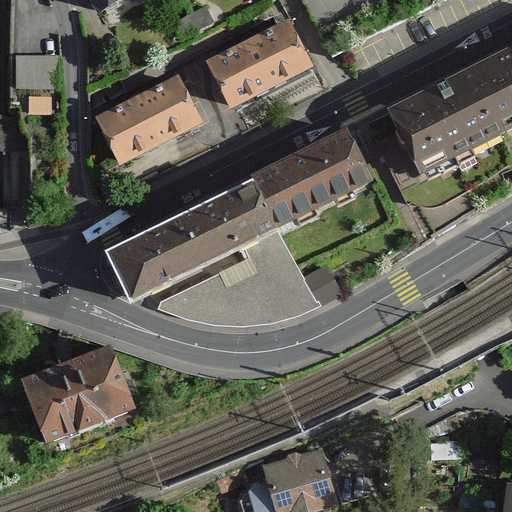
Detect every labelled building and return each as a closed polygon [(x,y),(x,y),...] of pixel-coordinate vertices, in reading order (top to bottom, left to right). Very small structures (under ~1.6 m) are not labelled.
[(88,0),(100,20),(135,0),(88,0)] [(304,0),(336,60),(455,0),(304,0)] [(248,42),(207,62),(231,110),(312,69),(289,22),(248,42)] [(511,55),(388,119),(420,189),(511,142),(511,55)] [(60,61),(15,61),(15,96),(60,96),(60,61)] [(139,98),(96,120),(120,168),(206,124),(182,77),(139,98)] [(56,103),(23,103),(23,119),(55,120),(56,103)] [(17,124),(2,124),(2,167),(24,167),(30,167),(30,141),(17,124)] [(253,178),(278,229),(373,182),(347,128),(299,151),(251,175),(253,178)] [(172,218),(105,251),(130,301),(241,247),(278,229),(253,178),(221,194),(172,218)] [(241,247),(248,260),(160,303),(159,309),(185,320),(214,325),(241,327),(271,324),(300,315),(320,305),(278,229),(241,247)] [(136,422),(110,349),(23,383),(21,394),(30,422),(46,458),(136,422)] [(0,415),(19,409),(4,370),(0,371),(0,415)] [(322,453),(267,469),(271,482),(250,488),(247,497),(252,511),(314,511),(337,505),(322,453)]
